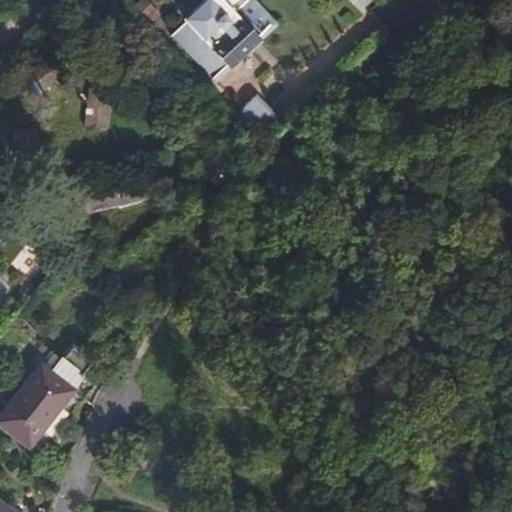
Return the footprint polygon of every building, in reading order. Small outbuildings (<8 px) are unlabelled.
[(184,21),(170,35),(213,78),(227,63),(254,35),(270,19),(249,0),(201,0),(183,19),(184,21)] [(87,129),(106,131),(116,35),(98,34),(87,129)] [(31,76),(46,92),(83,57),(68,41),(31,76)] [(254,94),(232,117),(258,143),(281,120),(254,94)] [(15,137),(18,173),(36,171),(33,136),(15,137)] [(73,195),(80,218),(164,194),(157,170),(73,195)] [(68,341),(57,355),(59,356),(81,374),(92,360),(68,341)] [(81,374),(59,356),(47,372),(37,364),(0,412),(0,425),(26,445),(59,402),(81,374)] [(69,410),(92,382),(81,374),(59,402),(69,410)] [(0,511),(16,511),(0,498),(0,511)]
